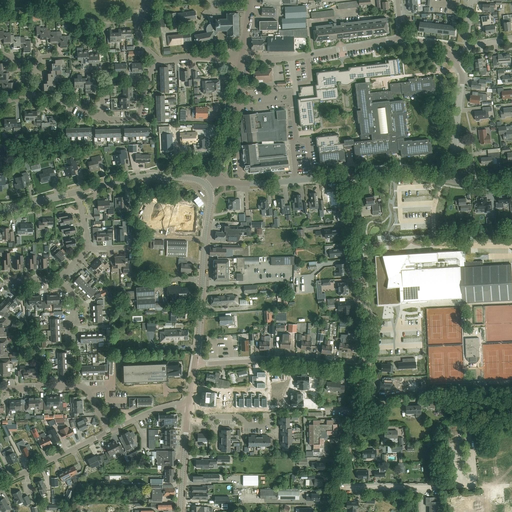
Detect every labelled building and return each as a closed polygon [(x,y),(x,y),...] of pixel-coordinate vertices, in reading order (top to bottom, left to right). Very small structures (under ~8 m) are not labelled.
[(380,7),(383,6),(383,10),(389,9),(388,2),(385,2),(385,0),(378,0),(376,0),(377,8),(380,7)] [(490,5),(483,4),(483,11),(490,12),(490,7),(495,7),(495,4),(490,3),(490,5)] [(306,6),(284,7),(285,18),(282,19),(282,29),(306,27),(305,18),(306,18),(306,6)] [(261,15),(262,15),(262,16),(274,17),(275,9),(262,8),(262,9),(261,9),(261,15)] [(196,19),(195,11),(178,14),(179,22),(196,19)] [(176,13),(168,14),(170,24),(177,23),(176,13)] [(218,33),(219,31),(227,31),(227,37),(239,36),(238,13),(226,13),(226,19),(215,19),(215,24),(212,23),(212,17),(208,17),(210,24),(208,25),(207,26),(206,28),(206,30),(207,33),(194,35),(196,44),(215,41),(214,36),(216,35),(217,34),(218,33)] [(511,17),(510,18),(508,18),(508,15),(503,16),(504,23),(505,31),(511,30),(511,23),(511,17)] [(379,35),(379,36),(381,35),(383,35),(383,33),(387,33),(386,23),(388,23),(387,18),(343,23),(343,22),(340,22),(341,25),(336,26),(336,23),(333,23),(333,24),(314,26),(315,30),(313,31),(315,41),(319,41),(319,42),(322,42),(323,42),(323,40),(327,40),(327,41),(329,41),(331,41),(333,41),(333,39),(338,39),(337,35),(342,34),(342,38),(346,37),(347,39),(349,39),(351,38),(353,38),(353,36),(362,36),(362,37),(364,37),(366,37),(368,36),(368,35),(377,34),(377,36),(379,35)] [(486,27),(487,34),(496,33),(495,26),(491,26),(490,19),(485,20),(486,27)] [(281,30),(277,30),(277,21),(259,21),(259,30),(262,30),(262,40),(251,40),(251,50),(263,50),(263,51),(294,51),(294,36),(297,34),(307,34),(307,28),(292,29),(293,31),(281,31),(281,30)] [(47,39),(47,31),(47,28),(40,28),(40,27),(37,27),(37,35),(40,34),(41,39),(47,39)] [(47,31),(47,39),(50,39),(50,43),(57,43),(57,32),(50,32),(50,30),(47,31)] [(11,43),(10,36),(10,33),(4,33),(4,31),(0,31),(0,40),(4,41),(4,44),(11,43)] [(60,43),(60,44),(61,47),(67,47),(67,36),(60,36),(60,35),(60,32),(57,32),(57,43),(60,43)] [(191,41),(190,33),(167,36),(168,46),(183,44),(183,42),(191,41)] [(21,48),(20,40),(20,37),(14,37),(14,35),(10,36),(11,43),(14,43),(14,48),(21,48)] [(20,40),(21,48),(24,48),(24,52),(30,52),(30,41),(24,41),(24,40),(20,40)] [(498,55),(493,56),(493,61),(494,66),(502,65),(502,62),(511,62),(511,54),(498,55)] [(486,62),(483,63),(482,58),(475,60),(477,72),(481,71),(482,75),(486,75),(487,73),(487,67),(486,62)] [(318,146),(320,164),(339,162),(345,161),(344,149),(346,148),(346,150),(352,149),(351,148),(354,147),(354,149),(354,156),(386,152),(386,154),(398,152),(398,150),(400,150),(401,156),(432,153),(431,141),(429,141),(428,139),(412,141),(412,140),(404,141),(403,138),(407,137),(405,119),(407,119),(407,112),(404,112),(403,100),(394,101),(393,95),(404,93),(405,97),(417,95),(416,92),(435,90),(434,79),(432,79),(431,77),(427,77),(427,78),(421,78),(409,79),(409,82),(390,84),(391,91),(388,91),(370,93),(369,85),(370,85),(369,77),(389,75),(399,74),(398,70),(400,70),(399,68),(399,65),(399,63),(398,64),(397,59),(385,60),(386,63),(381,64),(381,63),(379,63),(377,63),(375,63),(375,64),(366,65),(366,64),(364,64),(362,65),(360,65),(360,66),(356,67),(356,65),(355,65),(355,66),(352,66),(353,67),(348,68),(348,69),(334,70),(334,69),(332,69),(331,69),(331,71),(327,71),(327,70),(325,70),(322,70),(322,71),(320,71),(320,72),(316,73),(317,85),(315,85),(300,87),(301,93),(298,93),(299,99),(297,99),(300,126),(315,125),(312,100),(320,99),(320,101),(339,99),(337,85),(341,84),(344,85),(345,85),(346,85),(347,85),(348,85),(349,84),(352,82),(353,82),(354,81),(356,81),(355,79),(365,78),(365,82),(355,83),(357,108),(360,108),(360,110),(356,111),(357,123),(359,123),(361,135),(363,135),(363,141),(354,142),(353,139),(344,140),(344,143),(339,144),(338,135),(334,135),(334,134),(332,134),(330,134),(331,135),(326,136),(326,135),(324,135),(322,135),(320,135),(320,137),(316,137),(317,147),(318,146)] [(50,71),(59,70),(61,70),(61,64),(63,64),(63,60),(55,60),(55,64),(50,64),(50,71)] [(0,80),(8,80),(8,73),(3,73),(3,70),(0,70),(0,80)] [(59,70),(50,71),(51,74),(46,74),(47,81),(54,80),(57,80),(57,73),(59,73),(59,70)] [(259,72),(254,72),(254,80),(263,80),(263,81),(272,81),(272,70),(259,70),(259,72)] [(504,70),(498,70),(499,80),(503,79),(503,83),(511,82),(511,75),(505,75),(504,70)] [(181,71),(182,81),(186,81),(186,86),(191,86),(191,80),(188,80),(188,71),(181,71)] [(480,82),(474,82),(473,82),(472,89),(481,90),(482,87),(486,87),(487,80),(480,79),(480,82)] [(8,80),(0,80),(1,84),(2,83),(2,90),(13,89),(13,83),(8,83),(8,80)] [(54,80),(47,81),(47,84),(42,84),(43,91),(53,90),(53,84),(55,84),(54,80)] [(208,81),(202,81),(203,93),(212,93),(212,92),(220,91),(219,81),(208,81)] [(498,95),(503,94),(503,99),(511,98),(511,90),(504,91),(503,88),(498,89),(498,95)] [(479,103),(480,101),(487,101),(487,94),(485,94),(479,93),(478,96),(471,95),(470,102),(479,103)] [(196,107),(195,119),(208,119),(208,116),(209,116),(210,109),(208,109),(208,107),(196,107)] [(488,111),(489,111),(492,111),(491,107),(489,107),(483,108),(483,111),(475,112),(476,119),(487,118),(489,118),(488,111)] [(511,115),(511,107),(504,108),(504,111),(501,112),(502,118),(505,118),(505,116),(511,115)] [(243,115),(243,116),(242,116),(240,126),(242,142),(257,141),(257,142),(287,140),(285,110),(243,115)] [(34,120),(34,122),(34,125),(37,125),(37,126),(41,126),(40,122),(40,115),(37,116),(36,112),(24,112),(25,120),(34,120)] [(45,116),(45,120),(41,121),(41,131),(46,131),(46,127),(56,126),(56,118),(52,118),(52,116),(45,116)] [(21,131),(20,125),(17,125),(17,120),(4,120),(5,128),(14,127),(14,131),(21,131)] [(511,129),(506,130),(506,126),(498,127),(499,135),(504,134),(504,140),(507,140),(507,138),(511,137),(511,129)] [(159,134),(161,133),(162,143),(164,143),(164,147),(172,146),(171,134),(169,134),(169,127),(159,127),(159,134)] [(481,144),(488,143),(491,143),(490,135),(487,135),(486,129),(479,130),(479,138),(481,138),(481,144)] [(197,133),(180,133),(181,144),(193,143),(193,149),(198,149),(198,152),(205,152),(205,149),(206,149),(206,137),(197,138),(197,133)] [(285,144),(255,144),(242,145),(244,165),(245,166),(245,167),(244,168),(244,169),(244,170),(245,170),(248,173),(252,172),(254,171),(288,167),(287,156),(286,156),(285,144)] [(116,165),(123,163),(123,159),(127,159),(125,149),(117,151),(118,155),(114,155),(116,165)] [(493,165),(492,159),(498,158),(500,158),(499,152),(495,152),(488,153),(489,157),(482,158),(482,164),(489,163),(490,165),(493,165)] [(139,154),(136,154),(136,163),(144,163),(144,162),(150,162),(150,155),(139,155),(139,154)] [(102,162),(100,156),(91,158),(92,162),(88,162),(90,171),(99,169),(98,163),(102,162)] [(77,168),(75,161),(72,162),(71,158),(66,160),(68,167),(65,167),(67,177),(75,175),(74,169),(77,168)] [(53,175),(51,168),(42,170),(43,174),(39,175),(41,183),(51,181),(49,176),(53,175)] [(29,182),(27,172),(21,174),(22,176),(15,178),(16,184),(14,184),(15,190),(26,187),(25,183),(29,182)] [(318,208),(317,193),(310,193),(311,202),(309,202),(310,209),(318,208)] [(293,203),(294,208),(299,207),(299,209),(302,209),(303,213),(306,212),(305,202),(301,203),(300,195),(294,195),(295,203),(293,203)] [(511,195),(499,196),(499,203),(496,203),(497,208),(504,207),(503,203),(511,203),(511,195)] [(130,211),(129,204),(125,204),(125,197),(118,197),(118,208),(122,208),(122,211),(130,211)] [(365,204),(366,207),(368,206),(371,206),(371,205),(370,204),(372,204),(372,206),(373,209),(375,208),(378,208),(377,206),(377,203),(376,203),(375,203),(374,200),(374,197),(370,198),(365,198),(366,201),(365,202),(365,204)] [(491,202),(487,202),(486,197),(482,198),(478,198),(478,201),(475,201),(476,209),(485,209),(485,212),(492,212),(491,202)] [(105,199),(104,201),(103,201),(104,210),(108,210),(108,214),(114,214),(114,208),(109,208),(109,201),(108,201),(107,199),(105,199)] [(240,199),(236,199),(229,199),(229,210),(236,210),(240,210),(240,199)] [(456,205),(457,205),(458,211),(471,210),(471,204),(466,204),(466,199),(459,199),(459,200),(456,201),(456,205)] [(266,209),(266,215),(272,215),(271,208),(268,208),(268,200),(261,201),(261,205),(258,205),(258,210),(266,209)] [(94,215),(99,214),(99,210),(104,210),(103,201),(98,201),(98,208),(94,208),(94,215)] [(152,209),(152,219),(180,220),(180,229),(190,230),(190,226),(193,226),(193,217),(194,213),(191,213),(192,209),(185,209),(185,208),(177,207),(177,210),(174,210),(174,207),(170,207),(170,209),(167,209),(167,207),(163,207),(163,209),(160,209),(160,207),(155,207),(155,209),(152,209)] [(59,220),(63,219),(64,223),(73,221),(72,215),(65,216),(64,213),(58,214),(59,220)] [(53,225),(53,218),(43,218),(43,221),(39,221),(39,229),(44,229),(44,225),(53,225)] [(228,235),(237,235),(251,235),(251,228),(246,228),(246,227),(246,222),(241,222),(241,225),(238,228),(229,227),(229,226),(223,226),(223,233),(226,233),(228,234),(228,235)] [(33,231),(33,224),(26,224),(21,224),(21,227),(17,227),(18,234),(25,234),(25,232),(33,231)] [(75,233),(74,227),(67,228),(66,225),(60,226),(62,232),(65,232),(66,235),(75,233)] [(103,232),(103,241),(109,241),(108,234),(112,233),(112,227),(107,227),(107,231),(103,232)] [(14,241),(13,233),(10,233),(9,228),(2,229),(2,239),(8,239),(8,241),(14,241)] [(103,241),(103,232),(98,232),(98,228),(93,228),(93,234),(97,234),(97,241),(103,241)] [(226,233),(223,233),(216,232),(215,240),(227,242),(237,242),(237,235),(228,235),(228,234),(226,233)] [(73,248),(73,247),(76,246),(75,240),(68,241),(67,238),(60,239),(61,246),(66,245),(67,249),(73,248)] [(163,249),(164,241),(153,240),(153,249),(163,249)] [(187,241),(167,241),(167,256),(187,257),(187,241)] [(217,258),(226,257),(226,249),(243,249),(243,245),(222,245),(222,248),(210,248),(210,256),(217,256),(217,258)] [(325,246),(325,251),(329,250),(330,258),(334,258),(334,256),(342,255),(342,249),(333,250),(333,245),(325,246)] [(65,259),(62,256),(64,254),(57,246),(52,250),(56,254),(53,256),(60,263),(65,259)] [(296,251),(294,251),(294,258),(298,258),(297,251),(305,250),(304,248),(295,249),(296,251)] [(458,298),(458,302),(462,302),(462,303),(511,300),(511,275),(511,264),(483,266),(483,261),(466,262),(465,251),(375,256),(378,305),(398,304),(428,303),(428,300),(458,298)] [(10,264),(10,262),(10,253),(4,253),(5,260),(1,260),(1,270),(4,270),(4,271),(8,271),(8,270),(8,266),(9,264),(10,264)] [(40,260),(37,260),(38,265),(40,265),(40,268),(47,268),(46,261),(49,261),(49,254),(43,255),(44,258),(40,259),(40,260)] [(23,262),(23,255),(17,256),(18,259),(14,260),(14,269),(21,269),(20,262),(23,262)] [(34,269),(33,265),(34,265),(35,263),(36,263),(36,255),(30,255),(31,259),(27,259),(27,269),(30,269),(30,270),(34,270),(34,269)] [(115,264),(112,264),(112,272),(117,271),(117,269),(120,268),(120,256),(115,257),(115,264)] [(125,256),(120,256),(120,268),(123,268),(124,274),(129,274),(129,264),(125,264),(125,256)] [(226,257),(217,258),(217,260),(214,260),(214,267),(222,267),(222,265),(224,265),(226,264),(226,257)] [(244,257),(236,258),(236,266),(225,266),(225,267),(222,267),(214,267),(214,280),(237,281),(237,280),(242,280),(242,274),(244,274),(244,257)] [(271,265),(294,265),(294,257),(271,257),(271,265)] [(95,262),(102,270),(105,268),(106,269),(110,265),(105,261),(103,263),(98,258),(95,262)] [(181,268),(181,272),(191,273),(191,264),(185,264),(185,260),(178,259),(178,267),(181,268)] [(102,270),(95,262),(91,266),(96,270),(93,273),(98,277),(102,273),(100,272),(102,270)] [(338,267),(339,272),(334,273),(334,277),(342,276),(342,272),(345,272),(344,264),(335,265),(335,268),(338,267)] [(77,287),(83,280),(79,276),(73,283),(77,287)] [(83,280),(77,287),(81,291),(87,284),(83,280)] [(339,295),(348,295),(347,283),(338,283),(339,295)] [(87,284),(81,291),(85,295),(91,288),(87,284)] [(188,296),(188,288),(182,288),(182,286),(167,287),(167,300),(179,300),(179,296),(188,296)] [(137,300),(137,309),(155,308),(155,299),(154,295),(155,295),(154,287),(136,287),(137,300)] [(91,288),(85,295),(89,299),(96,292),(91,288)] [(277,294),(277,298),(281,298),(281,302),(277,302),(278,306),(286,306),(285,293),(277,294)] [(44,302),(44,308),(50,308),(50,304),(53,304),(53,295),(47,295),(47,296),(44,297),(44,302)] [(53,295),(53,304),(57,304),(57,308),(62,307),(62,301),(59,301),(59,295),(53,295)] [(224,296),(211,297),(212,306),(225,305),(235,305),(234,305),(238,304),(238,296),(234,296),(234,295),(224,295),(224,296)] [(35,305),(35,296),(29,296),(29,303),(26,303),(26,309),(32,309),(32,305),(35,305)] [(35,296),(35,305),(39,305),(39,308),(44,308),(44,302),(41,302),(41,296),(35,296)] [(6,298),(2,302),(8,309),(11,306),(13,309),(17,305),(14,301),(10,298),(8,300),(6,298)] [(97,301),(97,305),(92,305),(93,311),(102,311),(101,305),(103,305),(103,300),(98,300),(98,301),(97,301)] [(349,307),(350,307),(349,301),(339,302),(340,309),(338,309),(338,310),(339,316),(343,316),(349,316),(349,307)] [(2,302),(0,304),(0,308),(2,311),(0,313),(0,314),(5,317),(9,314),(6,311),(8,309),(2,302)] [(173,309),(172,316),(176,316),(176,318),(185,318),(185,311),(177,311),(177,309),(173,309)] [(231,316),(219,317),(220,324),(221,324),(221,326),(232,325),(232,323),(232,321),(234,321),(234,316),(231,317),(231,316)] [(288,324),(288,332),(296,333),(297,325),(288,324)] [(160,342),(170,342),(170,341),(174,341),(174,342),(177,342),(177,340),(188,340),(188,331),(182,331),(182,330),(164,330),(164,332),(160,332),(160,342)] [(301,341),(300,349),(305,349),(307,336),(309,336),(310,334),(305,334),(304,336),(302,335),(301,341)] [(352,344),(349,344),(350,339),(347,338),(347,352),(352,352),(352,349),(355,349),(356,342),(352,341),(352,344)] [(480,344),(479,344),(479,338),(466,338),(466,357),(480,357),(479,347),(480,347),(480,344)] [(398,369),(415,368),(415,358),(402,359),(402,362),(398,363),(398,369)] [(2,362),(0,362),(0,368),(7,368),(13,368),(12,364),(10,364),(9,359),(2,360),(2,362)] [(35,365),(36,369),(31,369),(31,378),(38,377),(38,372),(41,372),(40,365),(40,362),(35,362),(35,365)] [(389,371),(389,372),(392,372),(393,365),(390,365),(390,362),(387,362),(387,364),(381,364),(381,371),(389,371)] [(162,381),(167,381),(167,375),(179,375),(179,373),(181,373),(181,375),(182,375),(181,365),(181,367),(178,367),(178,365),(164,365),(164,363),(162,363),(162,365),(131,366),(131,365),(123,365),(123,382),(139,382),(139,379),(147,379),(147,381),(153,381),(153,379),(157,379),(157,381),(162,381)] [(99,366),(99,375),(105,375),(105,371),(108,371),(108,364),(104,364),(104,366),(99,366)] [(20,376),(24,376),(24,378),(31,378),(31,369),(26,369),(25,366),(20,366),(20,372),(20,376)] [(7,368),(0,368),(0,373),(3,374),(3,377),(10,376),(10,372),(8,372),(7,368)] [(206,380),(214,382),(213,385),(220,386),(221,380),(219,380),(220,373),(215,372),(215,375),(207,374),(206,380)] [(385,379),(385,382),(380,382),(380,390),(389,391),(390,384),(391,384),(392,379),(385,379)] [(326,390),(339,391),(339,393),(343,394),(344,385),(340,385),(340,382),(334,382),(334,383),(327,382),(326,390)] [(200,399),(200,406),(213,407),(216,407),(217,393),(214,393),(202,392),(201,399),(200,399)] [(262,394),(259,394),(258,394),(258,397),(258,407),(258,408),(263,408),(263,407),(266,407),(266,397),(262,397),(262,394)] [(53,397),(53,406),(57,406),(57,409),(60,409),(60,410),(63,410),(63,403),(59,403),(59,396),(53,397)] [(34,407),(34,397),(28,398),(29,403),(26,403),(26,410),(30,410),(30,408),(34,407)] [(34,397),(34,407),(38,407),(38,410),(43,409),(43,402),(40,402),(39,397),(34,397)] [(53,406),(53,397),(47,397),(47,402),(44,402),(44,410),(50,409),(50,406),(53,406)] [(71,403),(71,407),(83,407),(82,401),(77,401),(76,397),(70,397),(70,403),(71,403)] [(137,399),(130,399),(130,407),(136,407),(136,406),(152,406),(151,398),(137,399)] [(427,402),(418,399),(416,406),(405,406),(406,414),(415,413),(415,417),(420,416),(420,406),(420,403),(426,405),(427,402)] [(7,406),(7,411),(7,416),(12,416),(12,413),(16,413),(15,400),(10,400),(10,405),(7,406)] [(21,400),(15,400),(16,413),(16,410),(19,410),(20,412),(24,412),(24,405),(21,405),(21,400)] [(71,407),(71,411),(71,417),(77,416),(77,413),(83,413),(83,407),(71,407)] [(165,428),(169,428),(169,426),(171,426),(171,427),(177,426),(176,421),(177,421),(177,419),(178,419),(178,416),(177,416),(177,415),(176,415),(176,414),(171,414),(171,415),(159,415),(159,421),(159,426),(166,426),(166,428),(165,428)] [(291,430),(294,430),(294,428),(292,428),(292,426),(289,426),(289,419),(291,419),(291,417),(289,417),(289,415),(284,415),(283,417),(280,417),(280,420),(278,420),(278,426),(280,426),(280,428),(282,428),(282,431),(280,431),(280,436),(282,436),(282,441),(280,441),(280,447),(282,447),(282,450),(285,450),(285,452),(291,452),(291,450),(293,450),(293,448),(291,448),(291,441),(293,441),(293,437),(291,437),(291,430)] [(75,428),(78,426),(80,430),(81,430),(82,431),(85,429),(84,428),(87,427),(85,422),(88,421),(87,418),(84,418),(76,422),(75,419),(73,420),(75,428)] [(338,424),(338,418),(331,418),(331,420),(326,420),(326,421),(324,421),(324,419),(320,419),(320,420),(308,420),(309,432),(307,432),(307,437),(309,437),(309,444),(313,444),(313,448),(323,448),(323,439),(325,439),(327,437),(327,435),(336,434),(336,424),(338,424)] [(50,426),(55,424),(53,419),(48,422),(48,421),(46,422),(46,423),(44,423),(46,428),(48,427),(50,426)] [(72,429),(70,430),(68,426),(60,430),(64,438),(69,436),(70,437),(73,435),(72,434),(74,433),(72,429)] [(47,432),(53,443),(60,440),(54,428),(47,432)] [(232,430),(233,430),(233,428),(230,428),(222,428),(223,430),(221,430),(221,432),(220,432),(220,438),(221,438),(221,443),(220,443),(220,449),(221,449),(221,452),(232,452),(232,450),(230,449),(230,443),(232,443),(232,439),(230,439),(230,432),(232,432),(232,430)] [(129,449),(132,448),(131,445),(130,443),(132,442),(134,441),(132,438),(134,436),(135,435),(133,432),(132,432),(130,433),(129,431),(126,432),(124,434),(124,433),(123,433),(122,434),(122,435),(121,435),(123,438),(124,441),(123,442),(121,442),(124,447),(126,451),(129,449)] [(44,433),(39,435),(38,435),(41,440),(39,441),(42,449),(52,444),(48,436),(46,437),(44,433)] [(250,448),(250,446),(257,446),(257,448),(261,448),(261,446),(268,446),(268,448),(270,448),(270,446),(272,446),(272,438),(270,438),(270,437),(267,437),(267,435),(262,435),(262,437),(256,437),(256,435),(251,435),(251,437),(248,437),(248,448),(250,448)] [(176,440),(164,440),(164,443),(162,443),(162,448),(169,448),(169,445),(176,445),(176,440)] [(110,443),(115,454),(118,452),(119,454),(124,452),(122,446),(119,448),(115,441),(110,443)] [(30,455),(28,450),(31,449),(29,444),(25,446),(24,443),(19,446),(21,449),(21,450),(24,457),(30,455)] [(115,454),(110,443),(105,446),(109,453),(106,454),(109,461),(114,459),(113,455),(115,454)] [(392,446),(392,452),(398,452),(398,459),(402,459),(402,446),(392,446)] [(12,448),(2,453),(5,457),(6,456),(10,464),(18,460),(14,452),(12,448)] [(126,456),(129,462),(140,458),(137,451),(126,456)] [(151,451),(151,455),(151,456),(148,456),(152,465),(154,465),(154,458),(157,458),(157,459),(158,459),(158,465),(175,465),(175,451),(157,451),(157,452),(151,451)] [(88,460),(90,465),(92,468),(103,463),(103,462),(104,462),(104,454),(100,456),(99,456),(96,457),(96,456),(88,460)] [(290,459),(294,459),(294,460),(298,460),(298,465),(306,465),(307,458),(298,458),(298,457),(294,457),(290,457),(290,459)] [(196,468),(201,468),(201,469),(209,469),(209,459),(201,459),(201,460),(196,460),(196,468)] [(72,478),(74,483),(77,482),(78,479),(75,474),(77,473),(74,466),(68,470),(72,478)] [(165,475),(174,475),(174,469),(168,469),(168,466),(161,466),(161,471),(165,471),(165,475)] [(385,472),(385,469),(379,469),(379,471),(374,471),(374,477),(385,477),(385,472)] [(72,478),(68,470),(59,474),(63,482),(66,481),(68,486),(73,484),(70,479),(72,478)] [(357,470),(357,473),(357,478),(365,479),(367,479),(367,470),(357,470)] [(243,475),(243,486),(258,485),(258,475),(243,475)] [(309,485),(314,485),(314,486),(322,486),(322,479),(315,479),(315,475),(308,475),(301,475),(301,479),(308,479),(309,479),(309,485)] [(37,482),(40,490),(39,490),(41,496),(45,494),(44,492),(47,491),(42,480),(37,482)] [(163,485),(162,485),(162,488),(161,488),(161,486),(151,485),(151,486),(145,486),(145,488),(146,488),(151,488),(151,489),(152,489),(152,498),(152,503),(162,503),(162,499),(162,496),(175,496),(175,488),(174,488),(174,486),(173,485),(163,485)] [(203,492),(203,494),(207,494),(207,486),(203,486),(203,487),(192,487),(192,492),(203,492)] [(298,499),(298,491),(298,489),(292,489),(278,489),(260,489),(260,498),(278,498),(278,499),(298,499)] [(24,497),(20,490),(16,493),(15,492),(14,492),(13,493),(13,494),(15,498),(14,499),(16,504),(18,503),(18,504),(23,501),(25,506),(31,502),(27,495),(24,497)] [(426,498),(426,506),(429,506),(428,511),(439,511),(439,502),(434,502),(434,497),(426,498)] [(10,509),(10,508),(9,506),(8,504),(5,498),(0,500),(0,505),(1,507),(0,507),(2,511),(3,511),(7,510),(8,511),(11,510),(10,509)] [(358,509),(358,501),(346,501),(346,508),(349,508),(348,511),(355,511),(356,509),(358,509)]
